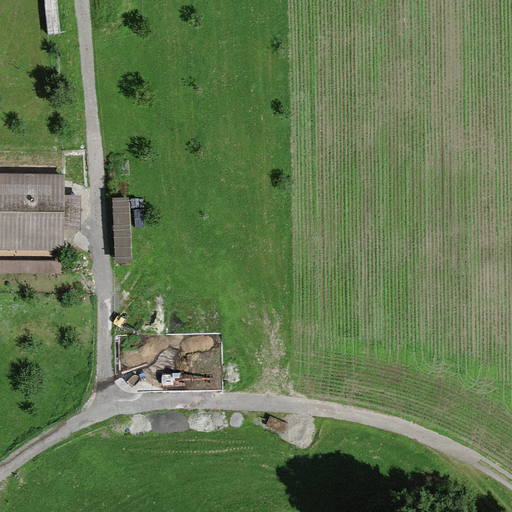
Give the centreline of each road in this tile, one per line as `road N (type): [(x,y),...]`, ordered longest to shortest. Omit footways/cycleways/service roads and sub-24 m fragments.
road 1 (track): [(0,471),(111,405),(83,0)]
road 2 (track): [(111,405),(277,403),(377,419),(447,451),(504,511)]
